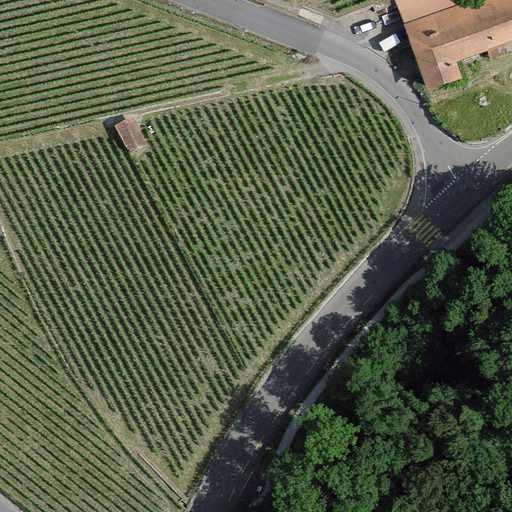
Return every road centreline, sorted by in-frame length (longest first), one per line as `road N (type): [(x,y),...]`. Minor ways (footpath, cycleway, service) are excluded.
road 1 (tertiary): [(464,192),(276,389),(209,511)]
road 2 (unclassified): [(204,0),(344,50),(384,75),(464,192)]
road 3 (track): [(129,114),(307,74),(327,59)]
